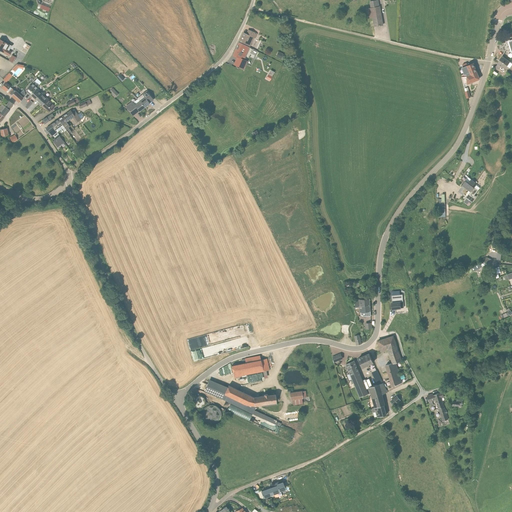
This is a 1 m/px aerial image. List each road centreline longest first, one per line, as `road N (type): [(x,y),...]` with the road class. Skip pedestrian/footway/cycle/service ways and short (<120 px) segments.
road 1 (tertiary): [(175,399),(242,354),(309,340),(350,348),(371,341),(387,230),(458,141),(497,19),(511,8)]
road 2 (unclassified): [(253,0),(218,63),(69,181)]
road 3 (unclassified): [(209,510),(231,492),(320,457),(421,393)]
road 4 (unclassified): [(175,399),(131,330),(69,181)]
road 5 (tertiary): [(209,510),(215,473),(175,399)]
